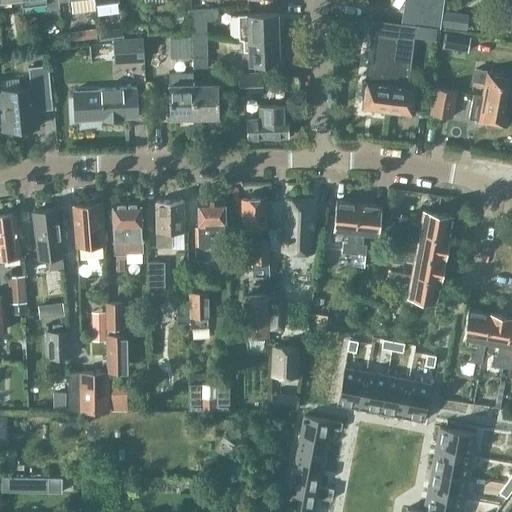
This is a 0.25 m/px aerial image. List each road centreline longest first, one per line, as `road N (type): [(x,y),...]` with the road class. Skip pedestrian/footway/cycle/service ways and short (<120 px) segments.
road 1 (residential): [(0,181),(317,157)]
road 2 (residential): [(317,157),(481,179)]
road 3 (residential): [(317,157),(316,0)]
road 4 (residential): [(511,292),(468,284),(462,268),(481,179)]
